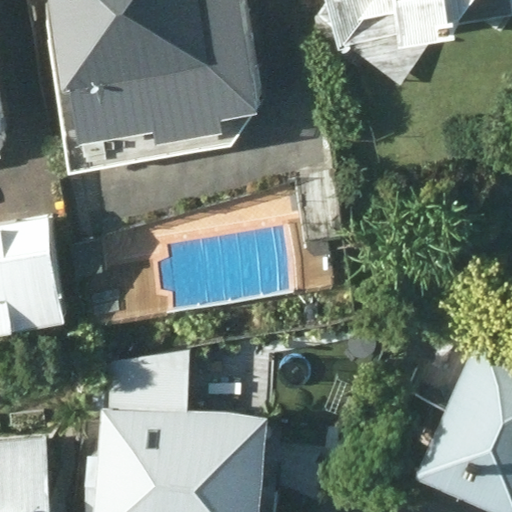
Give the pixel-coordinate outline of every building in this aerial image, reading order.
[(54,0),(64,61),(71,60),(80,118),(155,106),(157,120),(226,110),(224,94),(260,88),(246,0),(54,0)] [(338,0),(342,23),(501,0),(338,0)] [(0,314),(66,305),(51,203),(0,210),(0,314)] [(511,323),(485,312),(429,429),(511,469),(511,323)] [(284,511),(283,398),(118,400),(118,511),(284,511)] [(0,511),(43,511),(42,499),(71,495),(63,418),(0,423),(0,511)]
